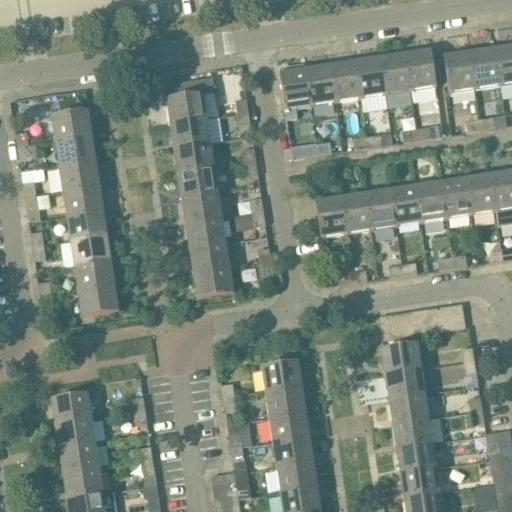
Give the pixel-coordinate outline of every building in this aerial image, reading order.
[(511,87),(511,48),(494,52),(500,89),(511,87)] [(475,93),(500,89),(494,52),(470,56),(475,93)] [(430,53),(404,57),(410,95),(436,91),(430,53)] [(450,97),(475,93),(470,56),(444,60),(450,97)] [(385,99),(410,95),(404,57),(380,61),(385,99)] [(360,103),(385,99),(380,61),(355,65),(360,103)] [(335,106),(360,103),(355,65),(330,69),(335,106)] [(288,75),(279,76),(285,114),(286,123),(297,121),(296,112),(310,110),(304,72),(303,73),(302,69),(287,71),(288,75)] [(335,106),(330,69),(304,72),(310,110),(335,106)] [(169,128),(207,122),(204,97),(214,96),(212,82),(173,87),(175,100),(165,102),(169,128)] [(235,104),(236,117),(247,116),(246,103),(235,104)] [(50,120),(54,146),(92,140),(88,114),(50,120)] [(249,130),(247,116),(236,117),(238,132),(249,130)] [(493,121),(480,123),(482,135),(495,133),(493,121)] [(169,128),(173,153),(211,147),(207,122),(169,128)] [(466,137),(482,135),(480,123),(464,125),(466,137)] [(440,129),(416,133),(418,144),(431,143),(442,140),(440,129)] [(403,147),(418,144),(416,133),(401,135),(403,147)] [(14,138),(17,152),(28,150),(26,136),(14,138)] [(366,141),(368,152),(381,150),(379,139),(366,141)] [(58,171),(96,165),(92,140),(54,146),(58,171)] [(368,152),(366,141),(351,143),(353,154),(368,152)] [(330,145),(315,148),(317,160),(332,157),(330,145)] [(173,153),(177,177),(215,172),(211,147),(173,153)] [(290,151),(292,164),(317,160),(315,148),(315,147),(290,151)] [(28,150),(17,152),(19,166),(31,164),(28,150)] [(243,167),(255,165),(253,153),(241,154),(243,167)] [(100,190),(96,165),(58,171),(62,196),(100,190)] [(257,180),(255,165),(243,167),(246,182),(257,180)] [(215,172),(177,177),(181,202),(219,197),(215,172)] [(511,174),(490,178),(496,215),(498,231),(511,228),(511,174)] [(465,182),(471,219),(496,215),(490,178),(465,182)] [(446,223),(471,219),(465,182),(440,185),(446,223)] [(415,189),(421,227),(446,223),(440,185),(415,189)] [(24,202),(35,200),(33,186),(22,188),(24,202)] [(390,193),(396,231),(421,227),(415,189),(390,193)] [(66,221),(104,215),(100,190),(62,196),(66,221)] [(371,235),(396,231),(390,193),(365,197),(371,235)] [(185,227),(223,221),(219,197),(181,202),(185,227)] [(340,201),(346,238),(371,235),(365,197),(340,201)] [(35,200),(24,202),(26,215),(37,213),(35,200)] [(346,238),(340,201),(314,205),(320,242),(346,238)] [(249,204),(251,217),(263,215),(261,202),(249,204)] [(70,245),(108,240),(104,215),(66,221),(70,245)] [(263,215),(251,217),(253,231),(265,229),(263,215)] [(233,234),(252,232),(251,220),(232,222),(233,234)] [(189,252),(227,246),(223,221),(185,227),(189,252)] [(30,237),(32,251),(43,250),(41,236),(30,237)] [(74,270),(112,265),(108,240),(70,245),(74,270)] [(192,277),(230,271),(227,246),(189,252),(192,277)] [(45,263),(43,250),(32,251),(34,265),(45,263)] [(511,251),(501,253),(503,265),(511,263),(511,251)] [(259,267),(270,265),(268,252),(257,254),(259,267)] [(503,265),(501,253),(486,256),(488,268),(503,265)] [(452,261),(453,272),(466,270),(464,259),(452,261)] [(452,261),(437,263),(439,275),(453,272),(452,261)] [(78,295),(115,289),(112,265),(74,270),(78,295)] [(270,265),(259,267),(261,281),(272,279),(270,265)] [(415,266),(402,268),(404,280),(417,278),(415,266)] [(389,282),(404,280),(402,268),(387,270),(389,282)] [(234,298),(230,271),(192,277),(196,303),(234,298)] [(365,274),(352,276),(354,288),(367,286),(365,274)] [(339,290),(354,288),(352,276),(337,278),(339,290)] [(39,301),(50,299),(48,285),(37,287),(39,301)] [(115,289),(78,295),(82,321),(119,315),(115,289)] [(52,313),(50,299),(39,301),(41,314),(52,313)] [(461,308),(449,310),(453,333),(465,331),(461,308)] [(438,312),(441,335),(453,333),(449,310),(438,312)] [(429,336),(441,335),(438,312),(426,313),(429,336)] [(417,338),(429,336),(426,313),(414,315),(417,338)] [(405,340),(417,338),(414,315),(402,317),(405,340)] [(394,342),(405,340),(402,317),(390,319),(394,342)] [(394,342),(390,319),(379,321),(382,344),(394,342)] [(384,379),(422,373),(418,347),(380,353),(384,379)] [(462,367),(474,365),(472,351),(460,353),(462,367)] [(260,370),(264,396),(303,390),(299,365),(260,370)] [(474,365),(462,367),(464,380),(466,392),(478,390),(476,379),(474,365)] [(384,379),(388,404),(426,398),(422,373),(384,379)] [(221,389),(223,403),(233,401),(231,388),(221,389)] [(307,415),(303,390),(264,396),(268,421),(307,415)] [(50,402),(54,428),(92,423),(88,397),(50,402)] [(388,404),(392,429),(429,423),(426,398),(388,404)] [(133,416),(144,414),(142,401),(131,403),(133,416)] [(235,415),(233,401),(223,403),(225,416),(235,415)] [(468,403),(470,417),(482,415),(479,401),(468,403)] [(144,414),(133,416),(135,430),(146,429),(144,414)] [(272,446),(310,440),(307,415),(268,421),(272,446)] [(482,415),(470,417),(472,430),(484,428),(482,415)] [(58,453),(96,447),(92,423),(54,428),(58,453)] [(392,429),(395,454),(433,448),(429,423),(392,429)] [(487,450),(511,446),(509,434),(485,438),(487,450)] [(228,439),(230,452),(241,451),(239,437),(228,439)] [(314,465),(310,440),(272,446),(276,471),(314,465)] [(511,455),(511,446),(487,450),(489,462),(511,458),(511,455)] [(99,472),(96,447),(58,453),(62,478),(99,472)] [(395,454),(399,478),(437,473),(433,448),(395,454)] [(141,466),(152,464),(150,451),(138,452),(141,466)] [(244,465),(241,451),(230,452),(233,466),(244,465)] [(511,458),(489,462),(490,473),(511,470),(511,458)] [(154,478),(152,464),(141,466),(143,480),(154,478)] [(318,490),(314,465),(276,471),(280,496),(318,490)] [(511,482),(511,470),(490,473),(492,485),(511,482)] [(103,498),(99,472),(62,478),(66,504),(103,498)] [(399,478),(403,503),(441,497),(437,473),(399,478)] [(210,480),(212,492),(235,489),(233,477),(210,480)] [(511,494),(511,482),(492,485),(493,490),(494,497),(511,494)] [(237,500),(235,489),(212,492),(213,504),(237,500)] [(280,496),(281,511),(321,511),(318,490),(280,496)] [(496,509),(511,506),(511,494),(494,497),(496,509)] [(103,498),(66,504),(66,511),(114,511),(112,496),(103,498)] [(442,511),(441,497),(403,503),(404,511),(442,511)] [(238,511),(237,500),(213,504),(214,511),(238,511)] [(146,503),(147,511),(159,511),(158,501),(146,503)]
